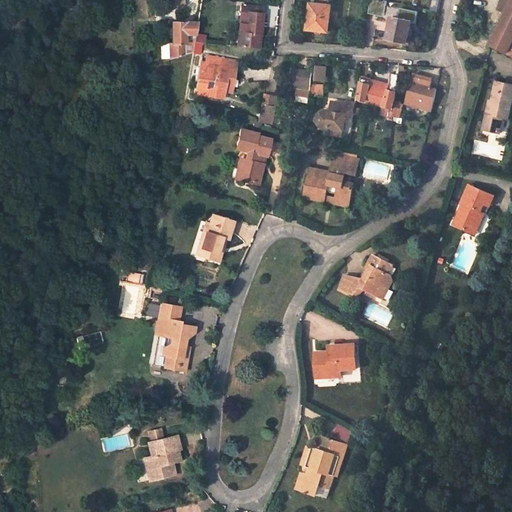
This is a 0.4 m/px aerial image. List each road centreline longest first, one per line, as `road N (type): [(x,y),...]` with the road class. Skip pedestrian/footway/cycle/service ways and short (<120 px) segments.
road 1 (residential): [(335,250),(283,229),(262,241),(238,299),(220,369),(210,476),(233,499)]
road 2 (residential): [(233,499),(259,490),(282,446),(293,391),(289,329),(302,293),(335,250)]
road 3 (residential): [(447,54),(458,78),(441,164),(418,196),(335,250)]
road 4 (residential): [(289,0),(284,46),(447,54)]
